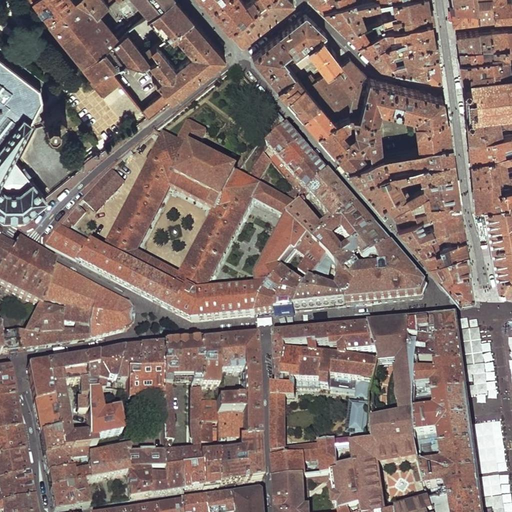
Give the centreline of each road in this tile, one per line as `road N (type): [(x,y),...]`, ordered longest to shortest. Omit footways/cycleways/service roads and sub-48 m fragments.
road 1 (residential): [(443,309),(433,284),(240,54)]
road 2 (residential): [(28,244),(131,142),(240,54)]
road 3 (residential): [(262,328),(443,309)]
road 4 (residential): [(28,244),(183,335)]
road 5 (residential): [(268,484),(92,511)]
road 6 (residential): [(451,85),(374,70),(304,4)]
road 7 (residential): [(15,360),(183,335)]
road 8 (residential): [(262,328),(268,484)]
road 9 (residential): [(15,360),(43,511)]
